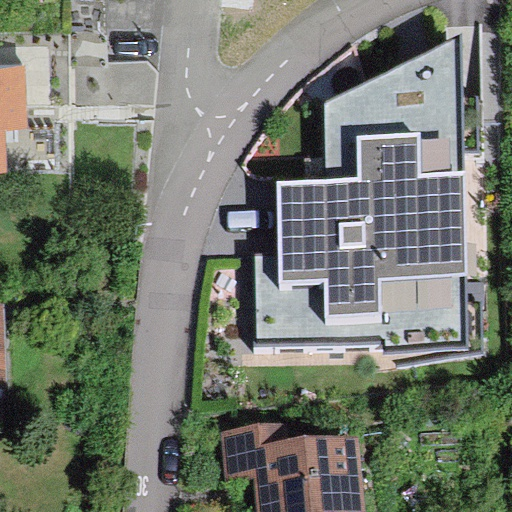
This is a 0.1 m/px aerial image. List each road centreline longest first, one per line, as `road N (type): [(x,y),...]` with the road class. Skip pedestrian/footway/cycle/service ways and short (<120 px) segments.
road 1 (residential): [(379,0),(249,81),(174,243)]
road 2 (residential): [(174,243),(148,511)]
road 3 (residential): [(179,0),(174,243)]
